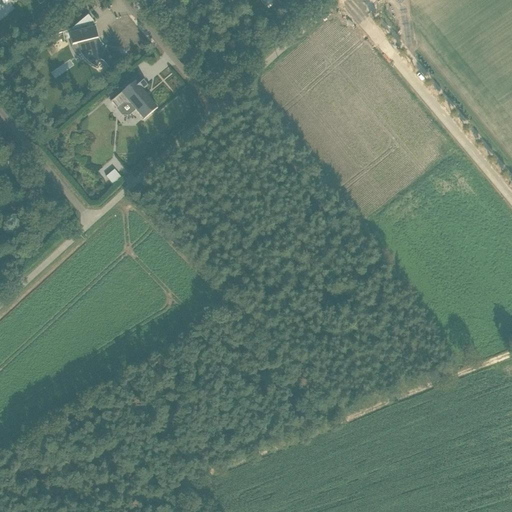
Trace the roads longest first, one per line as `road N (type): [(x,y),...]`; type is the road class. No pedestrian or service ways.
road 1 (track): [(511,354),(114,511)]
road 2 (tertiary): [(511,198),(355,10)]
road 3 (unclassified): [(215,108),(92,221)]
road 4 (unclassified): [(341,0),(215,108)]
road 5 (unclassified): [(92,221),(0,111)]
road 6 (unclassified): [(215,108),(124,0)]
road 7 (unclassified): [(92,221),(0,304)]
